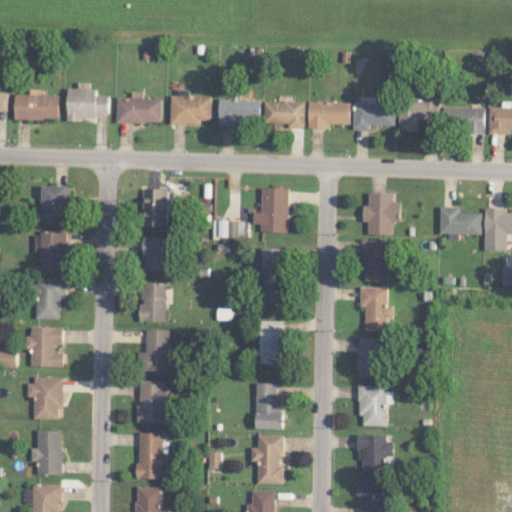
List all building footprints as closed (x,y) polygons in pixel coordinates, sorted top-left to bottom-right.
[(68,120),(82,120),(82,117),(97,117),(97,113),(109,114),(110,95),(97,94),(98,84),(79,84),(79,88),(69,87),(68,120)] [(30,94),(16,93),(15,118),(59,119),(60,94),(41,94),(41,88),(31,88),(30,94)] [(0,110),(9,111),(9,91),(0,90),(0,110)] [(212,96),(189,96),(189,92),(171,91),(170,123),(202,124),(202,119),(212,119),(212,96)] [(162,98),(118,97),(117,122),(162,122),(162,98)] [(261,99),(220,98),(219,125),(240,126),(240,120),(261,121),(261,99)] [(266,100),(265,122),(289,122),(289,127),(305,127),(306,101),(266,100)] [(399,130),(418,131),(418,118),(437,118),(438,101),(400,100),(399,130)] [(351,102),(310,101),(309,128),(329,128),(329,123),(351,123),(351,102)] [(395,125),(396,102),(355,101),(354,129),(370,129),(370,124),(395,125)] [(485,107),(445,106),(445,129),(485,130),(485,107)] [(511,106),(490,106),(489,133),(510,134),(510,128),(511,128),(511,106)] [(68,222),(68,185),(42,186),(43,222),(68,222)] [(254,223),(261,223),(261,231),(289,231),(290,187),(263,187),(262,211),(254,211),(254,223)] [(168,226),(169,188),(145,188),(144,225),(168,226)] [(369,234),(394,234),(394,221),(402,221),(402,201),(395,201),(395,192),(369,191),(369,205),(365,205),(364,221),(369,221),(369,234)] [(483,234),(483,212),(461,212),(462,206),(441,206),(441,233),(450,233),(449,239),(459,240),(459,233),(483,234)] [(485,249),(508,250),(508,234),(511,233),(511,211),(506,211),(506,208),(486,207),(485,249)] [(249,220),(215,219),(214,229),(217,229),(217,235),(249,236),(249,220)] [(68,232),(36,231),(36,250),(41,251),(41,269),(67,269),(68,232)] [(169,236),(146,235),(144,269),(168,270),(169,236)] [(364,280),(386,280),(386,261),(391,261),(392,239),(365,238),(364,280)] [(286,248),(263,247),(262,301),(284,302),(286,248)] [(511,266),(503,267),(502,284),(511,284),(511,266)] [(68,278),(38,277),(37,318),(61,318),(62,298),(67,298),(68,278)] [(141,320),(167,321),(168,282),(142,281),(141,320)] [(389,287),(362,286),(362,305),(367,305),(366,329),(387,330),(388,317),(394,317),(395,305),(389,305),(389,287)] [(283,364),(284,320),(263,320),(262,363),(283,364)] [(33,365),(65,366),(65,353),(57,352),(57,344),(65,344),(65,327),(33,326),(33,335),(26,335),(26,348),(33,348),(33,365)] [(147,329),(148,351),(140,352),(140,371),(171,370),(170,329),(147,329)] [(359,375),(386,376),(387,337),(360,336),(359,375)] [(0,365),(18,366),(18,349),(0,348),(0,365)] [(64,378),(30,377),(29,396),(35,396),(35,418),(63,418),(64,378)] [(165,422),(165,409),(170,409),(171,381),(140,381),(139,421),(165,422)] [(278,382),(258,382),(257,428),(283,428),(283,395),(277,395),(278,382)] [(364,425),(387,425),(388,384),(360,384),(359,416),(364,416),(364,425)] [(62,474),(63,430),(38,429),(38,447),(32,447),(32,460),(38,460),(38,473),(62,474)] [(139,477),(164,478),(164,464),(169,464),(169,440),(164,440),(164,432),(139,431),(139,477)] [(258,482),(283,483),(284,434),(259,434),(259,447),(252,446),(252,460),(258,460),(258,482)] [(387,434),(359,434),(358,460),(363,460),(363,470),(386,470),(386,455),(393,456),(394,441),(387,441),(387,434)] [(384,511),(385,478),(356,478),(356,495),(360,495),(359,511),(384,511)] [(61,483),(33,483),(33,490),(23,490),(23,502),(32,503),(31,511),(54,511),(55,511),(60,511),(61,483)] [(168,511),(168,509),(161,509),(161,486),(136,486),(135,511),(168,511)] [(274,511),(275,490),(252,490),(252,503),(247,503),(246,511),(274,511)]
